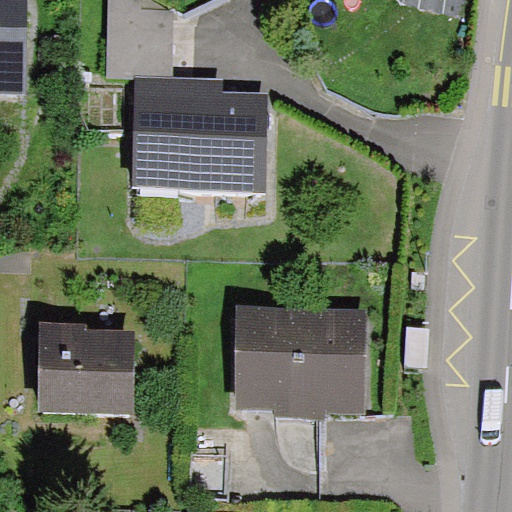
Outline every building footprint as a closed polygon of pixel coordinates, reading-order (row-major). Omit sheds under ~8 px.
[(0,0),(0,96),(19,97),(20,0),(0,0)] [(173,84),(173,14),(143,13),(143,0),(110,0),(111,83),(137,83),(173,84)] [(221,95),(221,84),(173,84),(137,83),(136,199),(262,200),(262,95),(221,95)] [(366,314),(240,311),(237,414),(277,415),(276,423),(324,424),(324,416),(364,417),(366,314)] [(90,330),(42,330),(41,421),(134,421),(135,340),(90,340),(90,330)] [(430,333),(408,332),(407,371),(429,372),(430,333)] [(232,506),(233,459),(190,458),(189,506),(232,506)]
